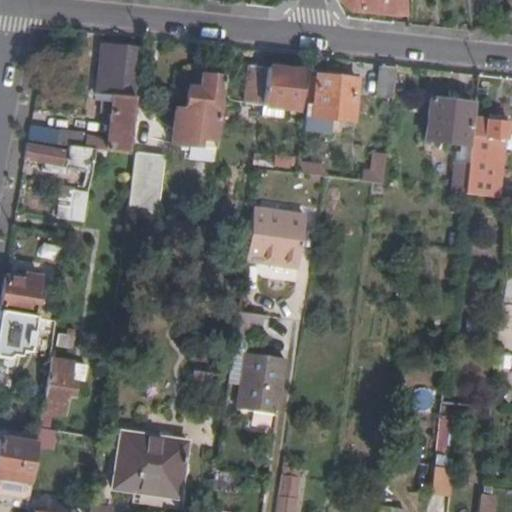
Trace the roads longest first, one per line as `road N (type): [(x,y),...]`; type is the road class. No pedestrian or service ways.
road 1 (unclassified): [(306,37),(10,2)]
road 2 (unclassified): [(511,59),(306,37)]
